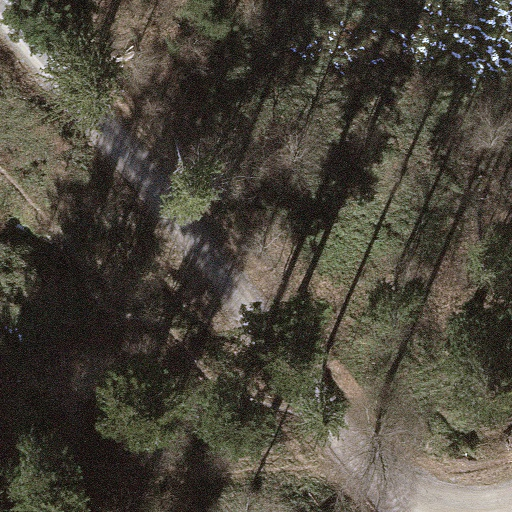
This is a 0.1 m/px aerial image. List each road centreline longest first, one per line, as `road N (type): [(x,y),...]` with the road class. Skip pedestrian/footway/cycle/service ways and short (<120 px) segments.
road 1 (track): [(301,378),(6,0)]
road 2 (track): [(435,511),(388,482),(301,378)]
